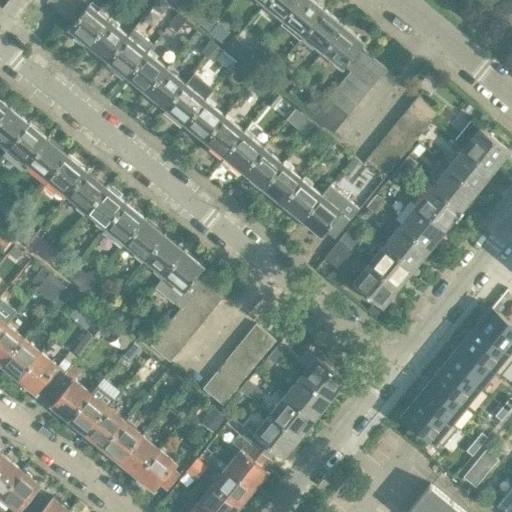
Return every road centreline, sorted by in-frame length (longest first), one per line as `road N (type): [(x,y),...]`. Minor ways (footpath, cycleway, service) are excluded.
road 1 (residential): [(394,367),(0,44)]
road 2 (residential): [(276,511),(394,367)]
road 3 (residential): [(394,367),(511,223)]
road 4 (residential): [(128,511),(0,406)]
road 5 (residential): [(511,92),(398,0)]
